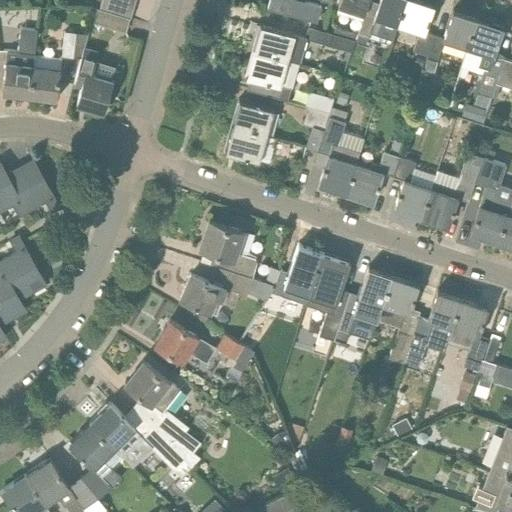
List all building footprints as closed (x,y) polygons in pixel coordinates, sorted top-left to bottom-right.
[(102,0),(99,10),(129,18),(134,0),(102,0)] [(321,5),(304,1),(303,0),(269,0),(267,8),(316,22),(321,5)] [(339,0),(338,4),(364,13),(368,0),(339,0)] [(365,44),(368,36),(369,33),(392,41),(397,23),(404,0),(378,0),(377,3),(369,0),(368,0),(364,13),(357,33),(355,40),(355,41),(365,44)] [(427,55),(434,34),(425,31),(434,3),(433,3),(432,5),(415,0),(404,0),(397,23),(420,30),(413,50),(427,55)] [(125,32),(129,18),(99,10),(94,8),(90,22),(125,32)] [(444,38),(467,45),(475,19),(453,12),(454,10),(453,9),(443,37),(434,34),(427,55),(438,58),(444,38)] [(467,69),(482,74),(476,92),(478,93),(491,97),(496,83),(495,83),(503,58),(504,56),(494,53),(504,26),(503,26),(502,28),(475,19),(467,45),(461,67),(467,69)] [(299,63),(306,37),(305,37),(256,23),(253,34),(259,36),(255,50),(298,62),(298,63),(299,63)] [(335,26),(333,33),(355,40),(357,33),(335,26)] [(14,94),(29,96),(34,54),(33,54),(36,29),(20,27),(17,51),(7,49),(2,93),(14,95),(14,94)] [(82,49),(83,50),(87,34),(64,31),(61,56),(80,58),(82,49)] [(333,33),(329,46),(351,52),(355,41),(355,40),(333,33)] [(103,111),(112,80),(90,73),(96,53),(83,50),(82,49),(80,58),(76,71),(84,74),(76,103),(103,111)] [(298,62),(255,50),(248,76),(245,75),(245,76),(254,79),(251,91),(269,96),(287,101),(290,88),(298,63),(298,62)] [(56,100),(61,58),(34,54),(29,96),(44,97),(44,98),(56,100)] [(414,64),(422,66),(424,60),(416,57),(414,64)] [(511,60),(503,58),(495,83),(496,83),(508,87),(511,88),(511,60)] [(433,74),(436,62),(427,60),(424,71),(433,74)] [(467,69),(461,67),(457,81),(463,83),(467,69)] [(343,106),(348,95),(339,92),(335,103),(343,106)] [(474,104),(487,108),(491,97),(478,93),(474,104)] [(234,125),(266,134),(274,109),(238,99),(238,100),(241,101),(234,125)] [(324,130),(329,115),(330,112),(307,106),(302,123),(312,126),(324,130)] [(329,115),(344,120),(347,111),(332,106),(330,112),(329,115)] [(480,121),(482,110),(474,108),(472,120),(480,121)] [(356,162),(355,162),(359,151),(338,144),(345,121),(344,120),(329,115),(324,130),(317,151),(328,155),(324,167),(323,167),(322,170),(323,171),(319,182),(346,191),(356,162)] [(266,136),(266,134),(234,125),(227,151),(224,150),(224,151),(244,157),(243,158),(247,159),(248,158),(259,161),(259,160),(269,162),(275,139),(266,136)] [(324,130),(312,126),(305,147),(317,151),(324,130)] [(380,185),(379,185),(384,172),(394,176),(400,156),(399,156),(403,142),(393,138),(389,152),(385,151),(380,165),(371,162),(369,167),(356,162),(346,191),(374,200),(377,189),(378,189),(380,185)] [(305,146),(289,141),(284,155),(300,160),(305,146)] [(485,149),(483,156),(492,159),(495,152),(485,149)] [(468,200),(475,180),(483,156),(467,150),(458,177),(455,188),(433,181),(431,187),(421,216),(449,225),(452,213),(454,214),(455,210),(454,210),(458,197),(468,200)] [(421,216),(431,187),(409,180),(416,161),(400,156),(394,176),(404,179),(399,192),(398,191),(397,195),(398,195),(394,207),(421,216)] [(483,156),(475,180),(487,184),(471,232),(497,241),(511,200),(511,197),(511,189),(499,185),(506,163),(492,159),(483,156)] [(15,170),(6,175),(26,210),(44,200),(50,211),(59,207),(33,160),(32,160),(33,163),(16,172),(15,170)] [(0,165),(0,166),(0,165),(0,209),(10,204),(17,216),(26,210),(6,175),(0,163),(0,165)] [(511,200),(497,241),(511,245),(511,200)] [(36,212),(29,216),(33,224),(40,220),(36,212)] [(209,219),(199,248),(232,259),(228,270),(232,270),(251,278),(251,277),(258,259),(235,251),(243,230),(209,219)] [(0,262),(0,266),(18,298),(26,293),(25,291),(42,282),(43,284),(44,283),(17,236),(9,241),(16,254),(0,262)] [(308,291),(321,253),(299,246),(300,244),(299,244),(289,271),(280,268),(279,271),(274,285),(273,289),(283,292),(286,284),(308,291)] [(340,288),(350,260),(348,260),(348,262),(321,253),(308,291),(331,298),(323,321),(324,321),(319,335),(333,339),(337,326),(348,291),(340,288)] [(0,322),(6,319),(5,317),(22,308),(23,310),(24,309),(18,298),(0,266),(0,322)] [(348,291),(337,326),(348,329),(359,295),(381,303),(390,276),(368,269),(369,267),(368,266),(358,294),(348,291)] [(274,285),(279,271),(269,267),(265,282),(274,285)] [(245,297),(248,291),(266,299),(273,289),(274,285),(265,282),(251,277),(251,278),(232,270),(226,287),(191,274),(180,298),(197,306),(193,315),(205,321),(214,299),(233,307),(238,295),(245,297)] [(381,303),(382,303),(377,319),(398,326),(387,358),(402,363),(412,334),(418,314),(409,311),(419,283),(418,283),(417,285),(390,276),(381,303)] [(427,317),(418,314),(412,334),(422,338),(423,334),(446,341),(451,326),(453,327),(462,300),(438,292),(438,289),(437,289),(427,317)] [(462,364),(478,370),(481,359),(488,338),(478,334),(488,306),(487,305),(486,308),(462,300),(453,327),(473,333),(462,364)] [(209,342),(169,319),(167,324),(156,343),(155,344),(182,360),(191,344),(204,351),(209,342)] [(226,333),(217,348),(235,359),(244,344),(226,333)] [(483,359),(495,363),(501,343),(490,339),(483,359)] [(481,359),(478,370),(480,370),(492,375),(492,377),(511,383),(511,368),(495,363),(483,359),(481,359)] [(124,383),(159,411),(178,388),(143,360),(142,361),(143,362),(126,383),(125,382),(124,383)] [(458,388),(468,392),(469,392),(475,372),(463,369),(457,388),(458,388)] [(492,375),(480,370),(472,394),(485,399),(492,377),(492,375)] [(391,388),(383,386),(379,398),(388,401),(391,388)] [(398,407),(403,391),(395,389),(390,404),(398,407)] [(122,456),(142,437),(133,428),(134,427),(110,402),(90,422),(114,446),(113,448),(122,456)] [(162,413),(152,426),(169,443),(181,427),(169,418),(163,412),(162,413)] [(406,418),(391,425),(397,436),(412,429),(406,418)] [(80,476),(97,498),(112,486),(120,478),(110,468),(102,476),(93,467),(113,448),(114,446),(90,422),(69,444),(92,466),(80,476)] [(169,443),(152,426),(143,437),(174,469),(184,459),(185,459),(169,443)] [(345,448),(352,429),(341,426),(335,445),(345,448)] [(511,427),(506,426),(490,467),(511,475),(511,427)] [(276,440),(300,456),(286,432),(276,440)] [(427,439),(427,438),(427,437),(427,436),(427,435),(426,434),(425,433),(424,433),(424,432),(423,432),(422,432),(421,432),(420,432),(419,432),(418,433),(417,433),(417,434),(416,434),(416,435),(415,436),(415,437),(415,438),(415,439),(415,440),(416,441),(416,442),(417,442),(417,443),(418,443),(419,444),(420,444),(421,444),(422,444),(423,444),(424,444),(424,443),(425,443),(426,442),(427,441),(427,440),(427,439)] [(381,475),(386,459),(375,456),(370,472),(381,475)] [(50,458),(25,475),(44,504),(57,496),(64,506),(65,505),(69,511),(79,511),(85,508),(87,511),(100,511),(105,508),(97,498),(80,476),(67,486),(50,458)] [(288,467),(272,476),(280,489),(295,480),(288,467)] [(511,475),(490,467),(482,489),(476,486),(472,498),(477,500),(475,507),(491,511),(495,511),(499,503),(511,508),(511,475)] [(15,511),(31,511),(44,504),(25,475),(1,490),(15,511)] [(234,496),(238,502),(244,502),(247,496),(244,491),(237,491),(234,496)] [(300,491),(291,498),(302,511),(306,511),(312,507),(300,491)] [(302,511),(291,498),(288,494),(264,507),(267,511),(302,511)] [(226,511),(214,499),(200,511),(201,511),(226,511)]
